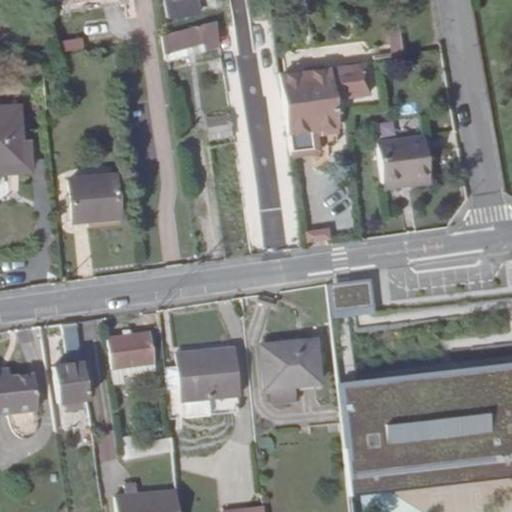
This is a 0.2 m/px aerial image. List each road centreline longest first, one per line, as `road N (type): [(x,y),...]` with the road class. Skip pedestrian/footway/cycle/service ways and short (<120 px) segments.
road 1 (residential): [(493,243),(0,312)]
road 2 (residential): [(493,243),(449,0)]
